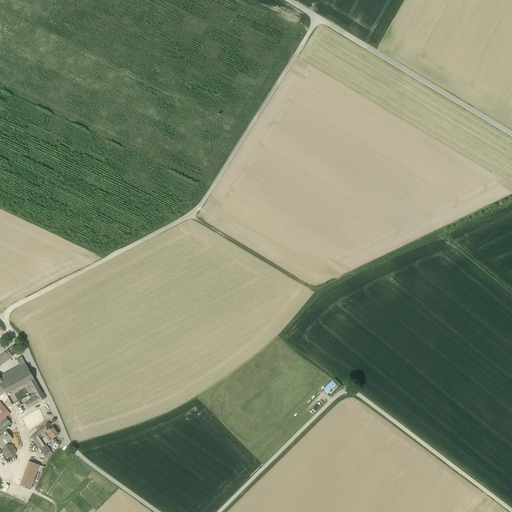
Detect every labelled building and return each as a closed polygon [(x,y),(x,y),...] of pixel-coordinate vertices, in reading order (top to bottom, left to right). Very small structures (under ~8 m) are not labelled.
[(20,350),(15,344),(8,350),(13,355),(20,350)] [(8,350),(8,349),(0,355),(0,366),(13,356),(13,355),(8,350)] [(6,395),(27,383),(34,379),(22,357),(16,359),(19,365),(0,376),(4,383),(1,385),(1,386),(0,387),(0,391),(2,394),(6,395)] [(34,379),(27,383),(28,387),(30,386),(34,393),(29,396),(31,399),(25,402),(28,409),(44,399),(34,380),(34,379)] [(337,385),(332,380),(323,390),(328,395),(337,385)] [(0,434),(12,424),(6,418),(0,422),(0,434)] [(45,426),(36,433),(38,436),(43,432),(49,441),(59,434),(53,426),(49,429),(48,427),(47,428),(45,426)] [(0,447),(1,449),(13,439),(6,431),(0,436),(0,447)] [(53,453),(51,451),(46,445),(44,446),(38,436),(34,439),(46,457),(48,460),(53,453)] [(6,458),(13,457),(16,451),(13,445),(6,445),(2,451),(6,458)] [(40,465),(28,461),(20,485),(32,489),(40,465)]
